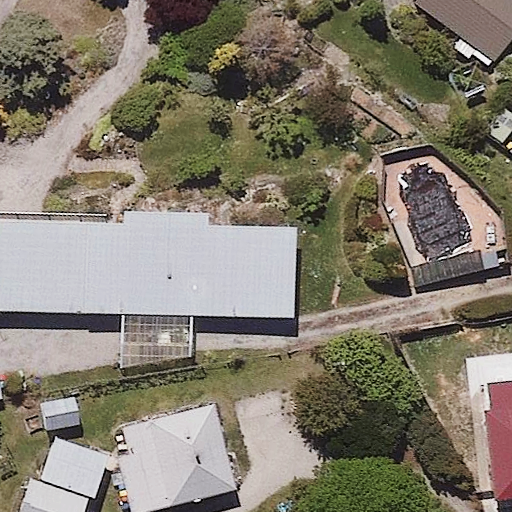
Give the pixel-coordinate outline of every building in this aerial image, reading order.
[(511,0),(422,0),(417,7),(498,67),(511,48),(511,0)] [(0,224),(0,316),(114,317),(114,348),(190,348),(190,318),(284,319),(285,227),(0,224)] [(511,373),(477,377),(490,499),(511,496),(511,373)] [(154,511),(234,490),(209,401),(107,429),(129,511),(154,511)] [(36,481),(21,475),(7,511),(87,511),(108,456),(52,436),(36,481)]
